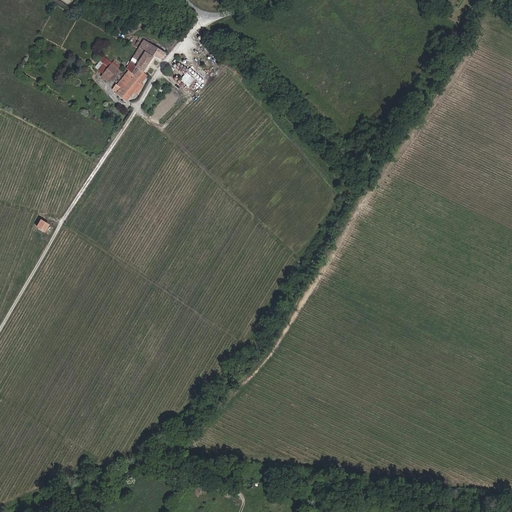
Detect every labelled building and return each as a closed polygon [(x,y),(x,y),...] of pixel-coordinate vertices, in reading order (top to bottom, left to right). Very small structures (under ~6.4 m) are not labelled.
[(162,59),(166,53),(144,40),(138,49),(131,61),(137,64),(136,67),(143,73),(144,72),(154,54),(162,59)] [(95,67),(103,74),(112,63),(103,57),(95,67)] [(113,89),(127,99),(132,92),(133,91),(146,75),(143,73),(136,67),(137,64),(131,61),(126,69),(129,71),(117,85),(116,85),(113,89)] [(101,76),(107,81),(118,68),(112,63),(103,74),(101,76)] [(180,79),(189,87),(196,80),(187,72),(180,79)] [(136,95),(144,85),(140,82),(133,91),(132,92),(136,95)] [(37,227),(45,232),(49,225),(41,220),(37,227)]
